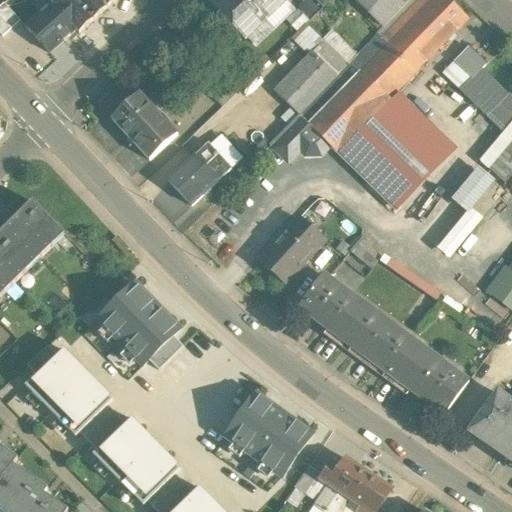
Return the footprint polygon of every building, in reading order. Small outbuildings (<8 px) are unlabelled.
[(49,0),(54,5),(76,30),(79,34),(117,0),(49,0)] [(283,0),(215,0),(212,3),(245,38),(284,0),(283,0)] [(314,0),(323,8),(331,0),(314,0)] [(411,0),(370,0),(377,7),(369,14),(384,28),(411,0)] [(411,0),(384,28),(377,35),(387,45),(427,4),(430,0),(411,0)] [(467,20),(446,0),(430,0),(427,4),(456,32),(467,20)] [(427,4),(387,45),(416,73),(456,32),(427,4)] [(0,8),(0,35),(2,37),(19,22),(4,5),(0,8)] [(76,30),(54,5),(27,29),(50,53),(75,30),(76,30)] [(323,42),(348,66),(349,64),(356,57),(331,34),(323,42)] [(356,57),(349,64),(359,74),(388,102),(391,98),(416,73),(387,45),(377,35),(356,57)] [(348,66),(323,42),(312,54),(336,77),(348,66)] [(485,66),(468,49),(442,74),(460,91),(485,66)] [(312,54),(274,92),(298,116),(336,77),(312,54)] [(238,91),(212,63),(195,79),(221,106),(238,91)] [(336,77),(298,116),(308,126),(359,74),(349,64),(348,66),(336,77)] [(359,74),(308,126),(316,133),(315,133),(329,147),(337,154),(388,102),(359,74)] [(139,95),(112,120),(150,161),(177,136),(139,95)] [(388,102),(337,154),(395,210),(449,154),(391,98),(388,102)] [(308,126),(298,116),(269,146),(270,147),(271,146),(288,162),(298,152),(304,158),(320,157),(329,147),(315,133),(316,133),(308,126)] [(511,182),(511,125),(481,163),(509,186),(511,182)] [(208,145),(194,158),(193,157),(167,181),(191,207),(231,170),(208,145)] [(452,201),(468,214),(469,213),(493,184),(477,171),(452,201)] [(32,203),(0,233),(0,297),(64,235),(32,203)] [(438,251),(448,260),(480,222),(469,213),(468,214),(438,251)] [(299,219),(260,263),(284,284),(322,242),(323,241),(300,221),(299,219)] [(511,266),(490,296),(511,311),(511,266)] [(411,391),(416,395),(438,365),(321,279),(299,310),(328,331),(323,337),(406,398),(411,391)] [(180,332),(136,286),(98,322),(142,368),(149,362),(174,338),(180,332)] [(184,349),(174,338),(149,362),(159,373),(184,349)] [(26,368),(36,378),(57,357),(47,347),(26,368)] [(69,432),(76,439),(79,435),(107,407),(112,403),(61,352),(57,357),(36,378),(25,389),(69,432)] [(466,385),(438,365),(416,395),(444,415),(466,385)] [(511,405),(496,395),(469,434),(505,459),(511,448),(511,405)] [(313,438),(256,397),(225,439),(282,480),(313,438)] [(125,424),(107,407),(79,435),(97,453),(125,424)] [(97,453),(93,457),(143,508),(176,476),(180,472),(130,420),(97,453)] [(0,484),(13,467),(17,460),(0,448),(0,484)] [(367,476),(336,455),(318,482),(328,488),(325,493),(335,500),(339,496),(344,499),(340,504),(346,508),(350,503),(367,476)] [(46,490),(13,467),(0,484),(0,511),(66,511),(43,495),(46,490)] [(318,474),(308,468),(294,489),(304,495),(318,474)] [(174,511),(193,493),(176,476),(148,504),(155,511),(174,511)] [(377,511),(391,491),(367,476),(350,503),(360,510),(357,511),(377,511)] [(219,511),(197,489),(174,511),(219,511)] [(357,511),(360,510),(350,503),(346,508),(344,511),(357,511)]
